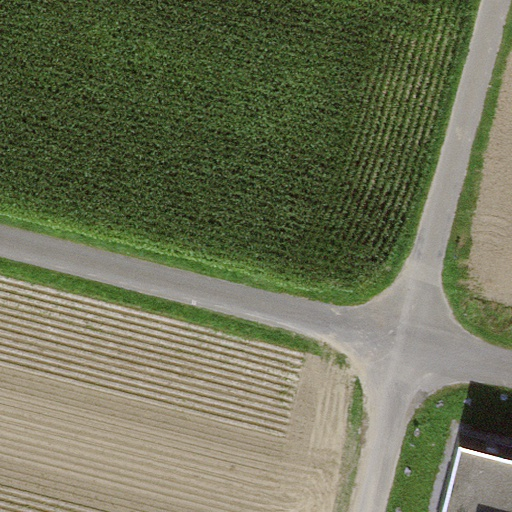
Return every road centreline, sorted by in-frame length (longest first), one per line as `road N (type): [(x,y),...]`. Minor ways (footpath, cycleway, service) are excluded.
road 1 (unclassified): [(511,376),(0,247)]
road 2 (track): [(493,0),(365,511)]
